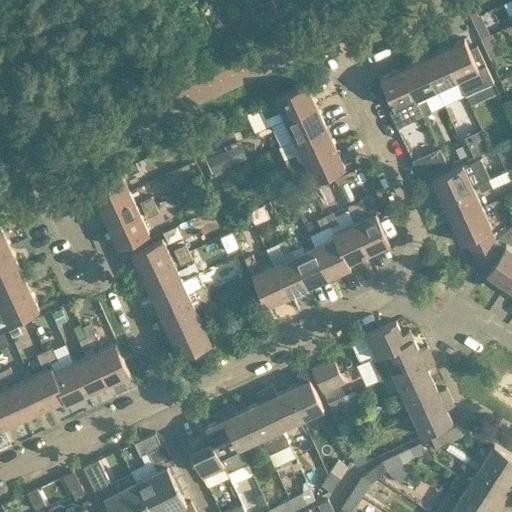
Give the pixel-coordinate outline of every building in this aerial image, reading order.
[(250,0),(258,16),(256,17),(257,18),(277,8),(273,0),(250,0)] [(477,44),(470,48),(465,37),(443,47),(457,77),(459,82),(465,94),(494,81),(477,44)] [(457,77),(443,47),(422,56),(437,87),(457,77)] [(437,87),(422,56),(402,66),(416,97),(437,87)] [(402,66),(380,76),(395,106),(389,109),(397,127),(424,115),(423,113),(418,101),(416,97),(402,66)] [(306,81),(275,96),(285,117),(316,103),(306,81)] [(431,109),(426,97),(418,101),(423,113),(431,109)] [(325,124),(316,103),(285,117),(295,138),(325,124)] [(335,144),(325,124),(295,138),(304,158),(335,144)] [(466,136),(475,155),(491,147),(482,129),(466,136)] [(511,136),(496,145),(507,168),(511,166),(511,136)] [(345,166),(335,144),(304,158),(314,180),(345,166)] [(441,148),(413,161),(420,176),(448,163),(441,148)] [(226,149),(206,159),(212,173),(232,163),(226,149)] [(285,158),(288,166),(300,161),(296,153),(285,158)] [(467,162),(432,178),(442,199),(472,185),(477,183),(489,177),(479,158),(467,163),(467,162)] [(139,168),(136,160),(124,166),(128,174),(139,168)] [(304,168),(300,161),(288,166),(292,174),(304,168)] [(130,189),(128,186),(120,168),(89,182),(99,203),(130,189)] [(492,185),(489,177),(477,183),(480,191),(492,185)] [(451,220),(482,206),(472,185),(442,199),(451,220)] [(139,210),(130,189),(99,203),(108,224),(139,210)] [(373,206),(368,194),(360,198),(365,210),(373,206)] [(140,200),(144,208),(155,202),(152,195),(140,200)] [(159,210),(155,202),(144,208),(147,216),(159,210)] [(492,227),(482,206),(451,220),(461,241),(466,239),(474,258),(495,240),(489,228),(492,227)] [(149,231),(139,210),(108,224),(118,245),(149,231)] [(333,210),(325,214),(330,226),(338,222),(333,210)] [(375,211),(357,219),(354,221),(368,251),(390,242),(375,211)] [(330,226),(325,214),(317,218),(322,229),(330,226)] [(368,251),(354,221),(332,231),(334,235),(335,235),(348,261),(349,261),(368,251)] [(0,249),(10,245),(0,223),(0,249)] [(294,234),(286,237),(292,249),(299,245),(294,234)] [(335,235),(334,235),(315,244),(329,275),(351,265),(349,261),(348,261),(335,235)] [(162,237),(150,242),(132,251),(142,272),(172,258),(162,237)] [(292,249),(286,237),(278,241),(284,252),(292,249)] [(506,285),(511,275),(511,248),(505,244),(504,246),(495,240),(474,258),(489,268),(486,272),(506,285)] [(174,248),(177,255),(189,250),(185,242),(174,248)] [(329,275),(315,244),(294,254),(308,285),(329,275)] [(0,274),(20,265),(10,245),(0,249),(0,274)] [(189,250),(177,255),(181,263),(193,258),(189,250)] [(250,268),(258,264),(252,253),(244,256),(250,268)] [(308,285),(294,254),(273,263),(288,294),(308,285)] [(182,279),(172,258),(142,272),(151,293),(182,279)] [(288,294),(273,263),(252,273),(266,304),(288,294)] [(0,299),(29,286),(20,265),(0,274),(0,299)] [(245,275),(232,281),(238,294),(251,289),(245,275)] [(161,314),(191,299),(182,279),(151,293),(161,314)] [(193,289),(197,297),(208,291),(205,284),(193,289)] [(39,307),(29,286),(0,299),(0,303),(8,321),(39,307)] [(208,291),(197,297),(200,305),(212,299),(208,291)] [(201,320),(191,299),(161,314),(170,334),(201,320)] [(401,331),(396,318),(351,339),(361,361),(370,357),(369,356),(413,336),(409,327),(401,331)] [(211,341),(203,323),(201,320),(170,334),(180,356),(211,341)] [(228,334),(224,326),(212,331),(216,339),(228,334)] [(100,342),(95,331),(87,334),(92,346),(100,342)] [(92,346),(87,334),(79,338),(84,350),(92,346)] [(431,353),(427,344),(419,348),(413,336),(369,356),(370,357),(380,377),(393,371),(431,353)] [(130,371),(116,341),(94,351),(108,381),(130,371)] [(52,345),(44,349),(50,360),(58,357),(52,345)] [(50,360),(44,349),(36,352),(42,364),(50,360)] [(108,381),(94,351),(86,354),(73,360),(88,391),(108,381)] [(427,365),(435,362),(431,353),(393,371),(402,391),(433,377),(427,365)] [(344,380),(341,374),(333,355),(322,361),(333,385),(344,380)] [(88,391),(73,360),(54,369),(53,370),(65,396),(64,396),(66,401),(88,391)] [(333,385),(322,361),(311,366),(323,390),(333,385)] [(10,365),(2,369),(7,380),(15,377),(10,365)] [(53,370),(54,369),(52,365),(30,375),(44,406),(64,396),(65,396),(53,370)] [(323,407),(314,386),(306,368),(296,373),(300,380),(288,386),(302,416),(323,407)] [(44,406),(30,375),(9,385),(23,415),(44,406)] [(450,394),(446,385),(438,389),(433,377),(402,391),(412,412),(450,394)] [(302,416),(288,386),(276,391),(273,384),(264,388),(282,426),(302,416)] [(23,415),(9,385),(0,388),(0,419),(3,425),(23,415)] [(282,426),(264,388),(255,392),(259,399),(247,405),(268,452),(289,442),(282,426)] [(446,407),(454,403),(450,394),(412,412),(422,433),(452,419),(446,407)] [(347,417),(344,410),(352,406),(350,401),(341,404),(331,408),(337,422),(347,417)] [(261,436),(247,405),(235,411),(231,403),(222,407),(240,446),(261,436)] [(248,462),(240,446),(222,407),(214,411),(217,419),(205,424),(219,455),(220,455),(227,471),(248,462)] [(347,417),(337,422),(344,435),(354,431),(347,417)] [(462,433),(458,423),(444,429),(449,439),(462,433)] [(200,437),(188,442),(207,485),(229,475),(227,471),(220,455),(219,455),(205,424),(197,428),(200,437)] [(435,446),(449,439),(444,429),(431,436),(435,446)] [(145,499),(177,483),(168,464),(174,461),(164,441),(161,443),(155,431),(154,431),(154,432),(134,442),(140,454),(148,450),(157,469),(136,479),(145,499)] [(511,452),(494,441),(481,461),(509,479),(511,474),(511,452)] [(360,445),(350,450),(357,464),(367,459),(360,445)] [(409,446),(396,452),(400,462),(414,456),(409,446)] [(400,462),(396,452),(382,459),(387,469),(400,462)] [(104,496),(112,511),(118,511),(145,499),(136,479),(115,490),(98,457),(83,464),(100,499),(104,496)] [(338,476),(347,464),(338,458),(329,470),(338,476)] [(502,490),(509,479),(481,461),(469,480),(504,503),(509,495),(502,490)] [(330,489),(338,476),(329,470),(321,483),(330,489)] [(363,492),(371,480),(362,474),(354,486),(363,492)] [(504,503),(469,480),(456,499),(476,511),(487,511),(492,506),(499,511),(504,503)] [(86,493),(81,483),(71,489),(76,498),(86,493)] [(186,501),(177,483),(145,499),(151,511),(166,511),(178,506),(180,511),(197,511),(191,499),(186,501)] [(46,504),(42,496),(37,486),(27,491),(32,501),(33,500),(37,508),(46,504)] [(355,505),(363,492),(354,486),(345,499),(355,505)] [(302,491),(289,498),(294,507),(307,501),(302,491)] [(327,497),(318,502),(322,511),(331,511),(334,511),(327,497)] [(284,511),(294,507),(289,498),(275,504),(279,511),(284,511)] [(151,511),(145,499),(118,511),(151,511)] [(476,511),(456,499),(447,511),(476,511)] [(245,511),(241,503),(222,511),(245,511)]
